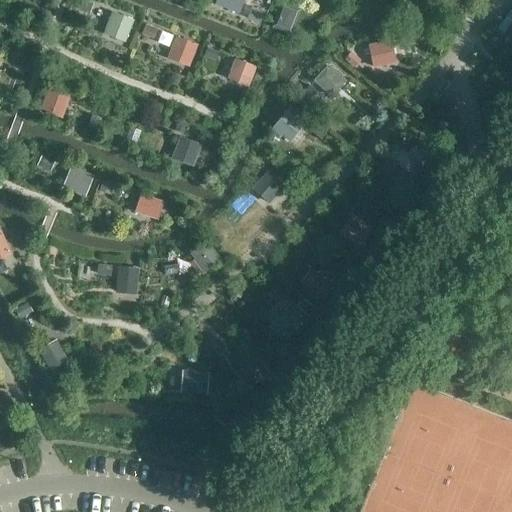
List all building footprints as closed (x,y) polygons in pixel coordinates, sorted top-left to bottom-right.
[(216,0),(215,3),(242,12),(245,0),(216,0)] [(281,4),(274,25),(292,31),(299,10),(281,4)] [(124,42),(132,21),(113,13),(105,34),(124,42)] [(188,66),(196,45),(177,38),(169,59),(188,66)] [(395,62),(391,42),(369,47),(373,67),(395,62)] [(236,56),(226,85),(247,92),(257,63),(236,56)] [(345,82),(328,67),(315,81),(331,96),(345,82)] [(61,118),(68,97),(49,90),(41,111),(61,118)] [(273,127),(291,141),(305,121),(287,108),(273,127)] [(192,166),(200,145),(181,138),(173,159),(192,166)] [(50,170),(53,163),(42,158),(39,165),(50,170)] [(399,190),(411,175),(391,161),(380,176),(399,190)] [(88,194),(94,172),(70,165),(64,187),(88,194)] [(269,203),(283,185),(268,172),(253,190),(269,203)] [(159,218),(163,203),(140,195),(135,211),(159,218)] [(359,247),(370,231),(352,218),(340,234),(359,247)] [(0,260),(13,255),(2,232),(0,233),(0,260)] [(220,260),(207,242),(191,254),(205,272),(220,260)] [(341,270),(346,263),(338,257),(333,263),(341,270)] [(110,275),(111,267),(99,266),(98,274),(110,275)] [(135,294),(138,270),(119,268),(117,292),(135,294)] [(320,299),(331,284),(312,270),(301,285),(320,299)] [(31,312),(27,305),(16,310),(20,317),(31,312)] [(304,324),(284,307),(266,327),(286,344),(304,324)] [(58,340),(39,350),(51,372),(70,362),(58,340)] [(249,387),(257,381),(247,367),(238,373),(249,387)] [(209,372),(183,371),(182,393),(207,395),(209,372)]
